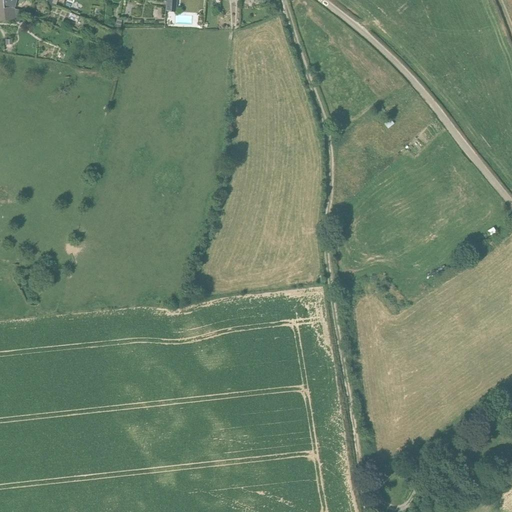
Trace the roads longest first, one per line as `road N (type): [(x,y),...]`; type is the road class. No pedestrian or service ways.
road 1 (track): [(283,0),(328,136),(326,253),(366,511)]
road 2 (unclassified): [(511,204),(411,79),(321,0)]
